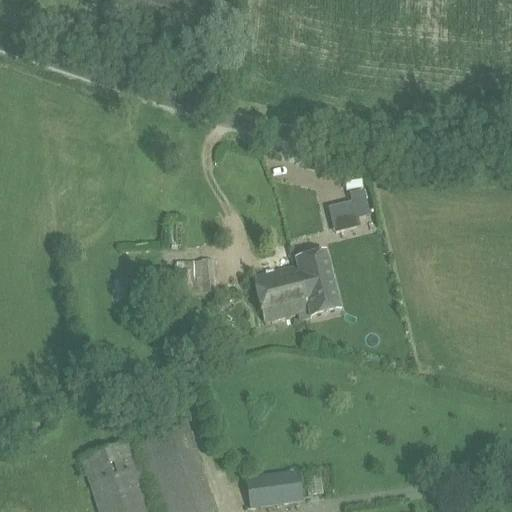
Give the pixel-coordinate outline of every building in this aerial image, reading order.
[(107,0),(102,16),(216,54),(231,8),(205,0),(107,0)] [(351,204),(328,210),(334,236),(360,229),(357,221),(369,218),(362,193),(349,196),(351,204)] [(297,269),(289,271),(303,322),(339,312),(325,255),(295,262),(297,269)] [(202,292),(222,292),(222,261),(201,261),(202,292)] [(121,277),(124,304),(188,298),(185,270),(121,277)] [(253,280),(264,325),(297,316),(299,323),(303,322),(289,271),(253,280)] [(138,442),(160,511),(213,511),(186,426),(138,442)] [(98,511),(152,511),(131,444),(82,460),(98,511)] [(244,480),(248,511),(249,511),(301,503),(297,472),(244,480)]
